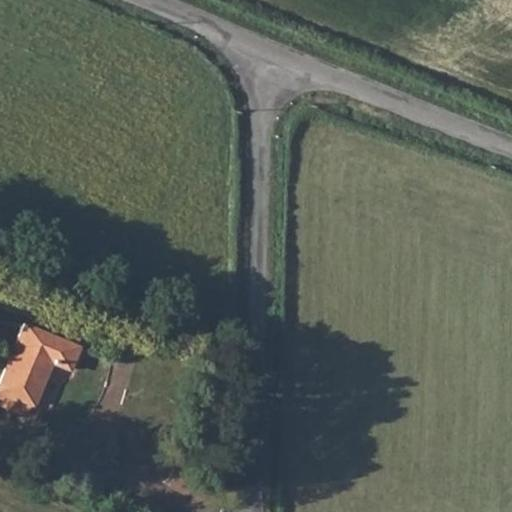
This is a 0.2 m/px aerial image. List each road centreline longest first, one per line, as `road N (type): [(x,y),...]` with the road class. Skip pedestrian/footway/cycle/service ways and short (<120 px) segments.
road 1 (unclassified): [(257,511),(263,46)]
road 2 (unclassified): [(263,46),(511,147)]
road 3 (unclassified): [(150,0),(263,46)]
